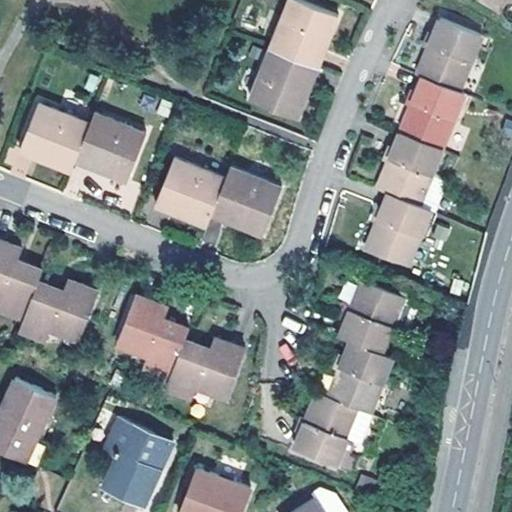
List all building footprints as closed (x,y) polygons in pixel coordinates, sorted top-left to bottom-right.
[(308,0),(291,0),(273,45),(312,61),(324,32),(332,36),(341,13),(308,0)] [(423,75),(460,90),(483,33),(441,17),(418,72),(423,75)] [(320,64),(332,36),(324,32),(312,61),(320,64)] [(299,91),(312,61),(273,45),(252,96),(299,115),(307,94),(299,91)] [(320,64),(312,61),(299,91),(307,94),(320,64)] [(460,90),(423,75),(400,131),(442,148),(465,92),(460,90)] [(39,99),(23,139),(52,150),(49,159),(72,168),(76,158),(79,150),(91,119),(39,99)] [(147,129),(95,109),(91,119),(79,150),(76,158),(104,169),(128,178),(147,129)] [(442,148),(400,131),(378,186),(390,191),(420,203),(442,148)] [(20,147),(49,159),(52,150),(23,139),(20,147)] [(176,154),(159,195),(188,206),(185,214),(208,223),(213,211),(215,204),(227,174),(176,154)] [(244,215),(241,223),(263,231),(283,184),(231,164),(227,174),(215,204),(244,215)] [(420,203),(390,191),(367,248),(408,264),(431,207),(420,203)] [(156,202),(185,214),(188,206),(159,195),(156,202)] [(215,204),(213,211),(241,223),(244,215),(215,204)] [(39,277),(43,266),(28,260),(26,265),(15,261),(17,256),(21,246),(0,237),(0,293),(2,294),(0,299),(0,306),(24,316),(39,277)] [(28,260),(17,256),(15,261),(26,265),(28,260)] [(69,277),(66,287),(63,293),(58,291),(52,289),(54,283),(39,277),(24,316),(20,327),(46,337),(51,326),(80,337),(99,288),(69,277)] [(352,339),(382,351),(405,294),(364,278),(341,335),(352,339)] [(63,293),(66,287),(54,283),(52,289),(58,291),(63,293)] [(162,320),(164,315),(168,304),(138,292),(119,341),(149,353),(145,365),(171,374),(186,336),(190,325),(175,319),(173,324),(162,320)] [(175,319),(164,315),(162,320),(173,324),(175,319)] [(217,336),(212,346),(210,353),(198,348),(200,341),(186,336),(171,374),(167,385),(193,395),(197,384),(228,397),(246,348),(217,336)] [(359,407),(371,412),(394,356),(382,351),(352,339),(330,395),(359,407)] [(210,353),(212,346),(200,341),(198,348),(210,353)] [(0,410),(0,446),(26,458),(55,394),(15,375),(0,410)] [(341,450),(347,438),(361,443),(373,413),(371,412),(359,407),(330,395),(318,390),(296,447),(347,467),(352,454),(341,450)] [(147,501),(161,468),(155,465),(158,455),(165,457),(173,439),(118,416),(105,446),(117,452),(105,483),(147,501)] [(341,450),(352,454),(357,442),(347,438),(341,450)] [(54,471),(66,477),(72,465),(59,460),(54,471)] [(239,511),(249,486),(198,468),(181,511),(239,511)] [(373,496),(380,482),(366,476),(360,491),(371,495),(373,496)] [(309,491),(313,496),(290,511),(342,511),(347,509),(327,479),(309,491)]
